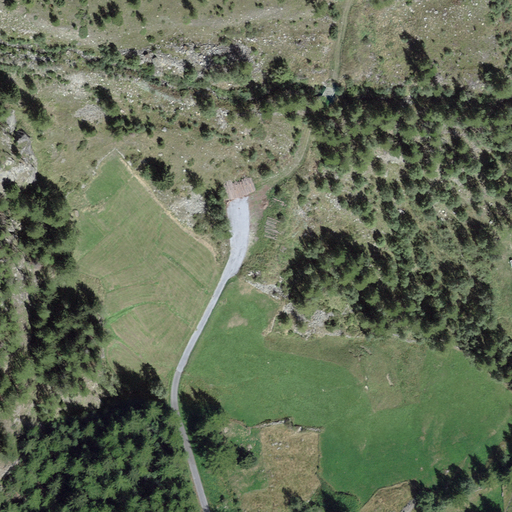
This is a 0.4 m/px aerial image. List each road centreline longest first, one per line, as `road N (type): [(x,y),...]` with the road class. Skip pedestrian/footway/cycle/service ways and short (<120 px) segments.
road 1 (track): [(239,198),(235,260),(174,383),(174,410),(206,511)]
road 2 (track): [(239,198),(261,156),(300,125),(335,58),(347,0)]
